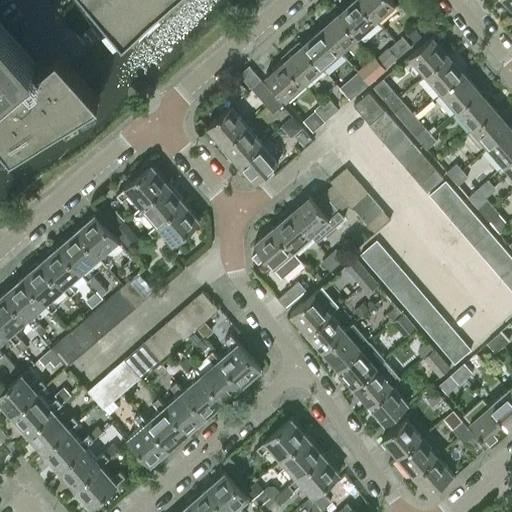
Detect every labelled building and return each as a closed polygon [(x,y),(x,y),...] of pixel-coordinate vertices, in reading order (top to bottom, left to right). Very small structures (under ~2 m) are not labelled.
[(90,0),(122,37),(171,0),(90,0)] [(356,35),(374,19),(357,0),(348,0),(336,11),(356,35)] [(357,0),(374,19),(393,3),(390,0),(357,0)] [(338,50),(356,35),(336,11),(318,26),(338,50)] [(0,90),(1,89),(34,61),(0,22),(0,90)] [(320,66),(338,50),(318,26),(299,42),(320,66)] [(424,73),(448,52),(432,34),(408,55),(424,73)] [(403,52),(410,45),(401,36),(394,42),(403,52)] [(297,40),(280,56),(282,58),(302,82),(320,66),(299,43),(297,40)] [(396,57),(403,52),(394,42),(388,47),(396,57)] [(0,157),(10,150),(97,97),(56,49),(37,65),(34,61),(1,89),(0,90),(0,157)] [(440,91),(464,70),(448,52),(424,73),(440,91)] [(284,98),(302,82),(281,58),(263,74),(284,98)] [(367,83),(375,76),(366,66),(358,73),(367,83)] [(455,109),(479,88),(464,70),(440,91),(455,109)] [(361,88),(367,83),(358,73),(352,78),(361,88)] [(265,105),(275,96),(259,78),(249,86),(265,105)] [(472,128),(495,107),(479,88),(455,109),(472,128)] [(388,104),(398,95),(393,89),(383,97),(388,104)] [(368,90),(353,103),(368,121),(383,108),(368,90)] [(394,111),(404,102),(398,95),(388,104),(394,111)] [(271,111),(281,102),(275,96),(265,105),(271,111)] [(330,115),(338,108),(330,98),(322,105),(330,115)] [(221,143),(244,123),(228,104),(205,125),(221,143)] [(324,120),(330,115),(322,105),(316,110),(324,120)] [(487,146),(511,125),(495,107),(472,128),(487,146)] [(368,121),(366,123),(374,132),(391,117),(383,108),(368,121)] [(314,109),(303,119),(312,130),(324,120),(316,110),(314,109)] [(201,115),(194,122),(200,128),(207,121),(201,115)] [(292,116),(282,125),(291,136),(301,127),(301,126),(292,116)] [(381,140),(398,125),(391,117),(374,132),(381,140)] [(236,161),(260,141),(244,123),(221,143),(236,161)] [(388,148),(405,133),(398,125),(381,140),(388,148)] [(420,140),(429,131),(424,125),(414,134),(420,140)] [(503,164),(511,156),(511,126),(511,125),(487,146),(503,164)] [(426,147),(436,139),(429,131),(420,140),(426,147)] [(396,157),(413,142),(405,133),(388,148),(396,157)] [(253,180),(276,160),(260,141),(236,161),(253,180)] [(403,165),(420,150),(413,142),(396,157),(403,165)] [(410,173),(427,158),(420,150),(403,165),(410,173)] [(511,174),(511,156),(503,164),(511,174)] [(417,181),(434,167),(427,158),(410,173),(417,181)] [(452,177),(461,168),(456,161),(446,170),(452,177)] [(139,204),(166,180),(150,162),(115,193),(120,198),(128,191),(139,204)] [(335,189),(352,174),(345,166),(328,180),(331,184),(335,189)] [(425,191),(442,176),(434,167),(417,181),(425,191)] [(457,183),(467,175),(461,168),(452,177),(457,183)] [(342,197),(359,182),(352,174),(335,189),(342,197)] [(434,202),(451,187),(444,179),(427,193),(434,202)] [(155,222),(182,198),(166,180),(139,204),(131,211),(136,217),(144,210),(155,222)] [(349,205),(366,190),(359,182),(342,197),(346,202),(349,205)] [(346,202),(342,197),(335,189),(331,184),(322,192),(321,191),(312,199),(307,194),(289,210),(309,233),(309,232),(316,240),(344,216),(338,209),(346,202)] [(482,184),(468,196),(474,203),(488,192),(482,184)] [(441,210),(459,195),(452,188),(451,187),(434,202),(435,202),(441,210)] [(356,214),(373,199),(366,190),(349,205),(356,214)] [(449,218),(466,204),(460,197),(459,195),(441,210),(443,211),(449,218)] [(171,240),(198,217),(182,198),(155,222),(147,229),(152,234),(160,227),(171,240)] [(483,213),(493,204),(487,198),(478,207),(483,213)] [(364,223),(381,208),(373,199),(356,214),(364,223)] [(456,227),(473,212),(468,206),(466,204),(449,218),(451,221),(456,227)] [(489,220),(499,211),(493,204),(483,213),(489,220)] [(372,232),(389,217),(381,208),(364,223),(372,232)] [(114,210),(105,217),(113,227),(122,219),(114,210)] [(290,249),(309,233),(289,210),(271,226),(290,249)] [(104,249),(117,238),(94,211),(76,227),(99,254),(105,261),(111,257),(104,249)] [(463,235),(480,220),(475,215),(473,212),(456,227),(458,230),(463,235)] [(122,219),(113,227),(126,242),(129,245),(138,237),(122,219)] [(470,243),(488,229),(483,224),(480,220),(463,235),(466,239),(470,243)] [(272,265),(290,249),(271,226),(252,242),(258,249),(265,256),(272,265)] [(87,264),(99,254),(76,227),(58,243),(81,269),(87,277),(86,278),(96,290),(101,285),(103,284),(93,272),(87,264)] [(478,252),(495,237),(491,233),(488,229),(470,243),(474,248),(478,252)] [(485,260),(502,245),(499,242),(495,237),(478,252),(482,257),(485,260)] [(365,261),(382,247),(374,238),(358,252),(365,261)] [(68,280),(81,269),(58,243),(40,258),(62,285),(69,293),(75,288),(68,280)] [(492,268),(509,254),(507,251),(502,245),(485,260),(490,266),(492,268)] [(335,263),(343,256),(335,247),(327,254),(335,263)] [(373,269),(389,255),(383,248),(382,247),(365,261),(366,262),(373,269)] [(258,249),(252,255),(258,262),(265,256),(258,249)] [(329,268),(335,263),(327,254),(321,259),(329,268)] [(499,277),(511,265),(511,256),(509,254),(492,268),(498,275),(499,277)] [(380,278),(397,264),(391,257),(389,255),(373,269),(374,271),(380,278)] [(50,296),(62,285),(40,258),(21,274),(44,301),(50,309),(57,303),(50,296)] [(388,287),(404,272),(398,266),(397,264),(380,278),(382,280),(388,287)] [(506,285),(511,280),(511,265),(499,277),(506,284),(506,285)] [(360,282),(369,274),(364,268),(355,277),(360,282)] [(144,296),(153,288),(138,270),(129,278),(144,296)] [(395,294),(411,281),(406,275),(404,272),(388,287),(390,289),(395,294)] [(32,311),(44,301),(21,274),(3,290),(26,317),(32,324),(39,319),(32,311)] [(367,290),(376,282),(369,274),(360,282),(367,290)] [(135,304),(144,296),(129,278),(119,286),(135,304)] [(285,307),(304,290),(296,280),(276,297),(285,307)] [(402,304),(419,289),(414,284),(411,281),(395,294),(398,298),(402,304)] [(101,285),(96,290),(101,295),(106,291),(101,285)] [(126,311),(135,304),(119,286),(110,294),(126,311)] [(207,315),(216,307),(201,289),(192,297),(207,315)] [(410,312),(426,298),(422,293),(419,289),(402,304),(406,307),(410,312)] [(14,327),(26,317),(3,290),(0,292),(0,323),(8,332),(14,340),(15,340),(23,349),(27,345),(19,336),(21,335),(14,327)] [(96,290),(86,299),(92,305),(102,296),(101,295),(96,290)] [(305,330),(328,310),(312,292),(289,312),(305,330)] [(117,319),(126,311),(110,294),(101,301),(117,319)] [(198,323),(207,315),(192,297),(183,305),(198,323)] [(417,321),(433,306),(430,302),(426,298),(410,312),(413,316),(417,321)] [(108,327),(117,319),(101,301),(92,309),(108,327)] [(364,302),(354,310),(358,315),(367,307),(364,302)] [(189,331),(198,323),(183,305),(174,313),(189,331)] [(391,319),(401,310),(396,305),(386,313),(391,319)] [(425,329),(441,315),(438,311),(433,306),(417,321),(421,325),(425,329)] [(99,335),(108,327),(92,309),(83,317),(99,335)] [(344,329),(344,328),(328,310),(305,330),(321,348),(344,329)] [(391,332),(408,318),(401,310),(391,319),(392,319),(385,325),(391,332)] [(180,338),(189,331),(174,313),(165,321),(180,338)] [(432,338),(448,323),(445,320),(441,315),(425,329),(429,334),(432,338)] [(171,346),(180,338),(165,321),(156,329),(171,346)] [(212,330),(204,321),(197,327),(205,336),(212,330)] [(360,347),(368,340),(352,321),(344,328),(344,329),(321,348),(336,366),(359,346),(360,347)] [(84,348),(93,340),(77,322),(68,330),(84,348)] [(440,346),(456,332),(453,329),(448,323),(432,338),(437,344),(440,346)] [(201,350),(209,343),(196,329),(188,336),(201,350)] [(75,356),(84,348),(68,330),(59,338),(75,356)] [(502,346),(508,341),(499,331),(493,336),(502,346)] [(242,382),(259,367),(230,332),(224,337),(230,345),(219,356),(242,382)] [(447,355),(463,340),(461,338),(456,332),(440,346),(445,353),(447,355)] [(157,358),(166,351),(150,334),(142,341),(157,358)] [(495,352),(502,346),(493,336),(487,342),(495,352)] [(66,364),(75,356),(59,338),(50,345),(66,364)] [(368,340),(360,347),(359,346),(336,366),(352,384),(375,365),(376,365),(384,358),(368,340)] [(427,341),(418,348),(424,355),(434,347),(430,343),(429,342),(428,340),(427,341)] [(463,340),(447,355),(453,362),(469,347),(463,340)] [(147,367),(157,358),(142,341),(132,349),(147,367)] [(434,347),(424,355),(424,356),(430,363),(437,356),(439,355),(440,354),(434,347)] [(242,382),(219,356),(212,348),(206,352),(213,360),(200,371),(223,398),(242,382)] [(139,375),(147,367),(132,349),(123,357),(139,375)] [(18,368),(4,352),(0,355),(0,361),(11,374),(18,368)] [(185,353),(177,359),(186,369),(193,362),(185,353)] [(437,356),(430,363),(439,373),(447,367),(437,356)] [(129,383),(139,375),(123,357),(114,365),(129,383)] [(391,383),(400,376),(384,358),(376,365),(375,365),(352,384),(368,403),(391,383)] [(465,377),(472,371),(464,361),(457,368),(465,377)] [(223,398),(200,371),(193,363),(188,368),(195,376),(182,387),(205,414),(223,398)] [(120,390),(129,383),(114,365),(105,373),(120,390)] [(458,383),(465,377),(457,368),(450,373),(458,383)] [(40,378),(32,385),(20,371),(0,388),(0,401),(10,413),(36,391),(44,384),(40,378)] [(111,398),(120,390),(105,373),(96,381),(111,398)] [(205,414),(182,387),(175,379),(170,384),(177,392),(164,403),(187,429),(205,414)] [(102,406),(111,398),(96,381),(87,388),(102,406)] [(407,402),(391,383),(368,403),(384,422),(407,402)] [(53,394),(56,396),(60,401),(60,402),(70,394),(62,386),(53,394)] [(508,427),(511,423),(511,395),(506,388),(487,404),(508,427)] [(432,405),(442,396),(436,389),(426,398),(432,405)] [(56,396),(48,403),(36,391),(10,413),(26,431),(52,408),(60,401),(56,396)] [(187,429),(164,403),(157,395),(152,399),(159,407),(146,419),(169,445),(187,429)] [(489,444),(508,427),(487,404),(469,420),(489,444)] [(72,415),(63,422),(52,408),(26,431),(42,450),(68,427),(76,420),(72,415)] [(169,445),(146,419),(139,411),(133,415),(140,423),(127,435),(150,461),(169,445)] [(280,458),(306,434),(290,415),(255,445),(260,452),(269,445),(280,458)] [(397,456),(420,436),(404,417),(380,437),(397,456)] [(458,435),(468,427),(462,420),(452,428),(458,435)] [(97,423),(87,432),(88,433),(92,437),(101,428),(97,423)] [(83,444),(91,437),(88,433),(79,440),(68,427),(42,450),(57,468),(83,444)] [(464,442),(473,433),(468,427),(458,435),(464,442)] [(295,476),(322,453),(306,434),(280,458),(272,465),(276,470),(284,463),(295,476)] [(412,474),(436,454),(420,436),(397,456),(412,474)] [(108,455),(118,447),(109,437),(100,446),(108,455)] [(103,451),(95,458),(83,444),(57,468),(74,486),(100,464),(108,457),(103,451)] [(135,452),(131,455),(136,461),(139,457),(135,452)] [(311,494),(338,471),(322,453),(295,476),(287,483),(292,489),(300,482),(311,494)] [(436,454),(412,474),(428,493),(452,472),(442,461),(437,455),(436,454)] [(229,455),(222,461),(229,469),(235,463),(229,455)] [(118,468),(110,475),(100,464),(74,486),(89,504),(123,474),(118,468)] [(238,511),(235,507),(247,497),(224,470),(206,486),(228,511),(238,511)] [(280,503),(292,492),(287,485),(274,497),(280,503)] [(228,511),(206,486),(188,502),(196,511),(228,511)] [(263,488),(250,500),(257,509),(271,497),(263,488)] [(322,492),(314,499),(320,506),(328,499),(322,492)] [(355,511),(347,501),(341,506),(334,511),(355,511)] [(196,511),(188,502),(175,511),(196,511)]
